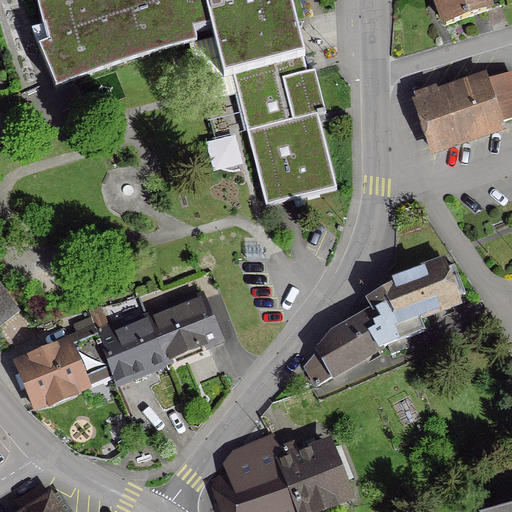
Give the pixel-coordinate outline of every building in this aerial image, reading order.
[(267,208),(301,199),(335,191),(316,117),(324,115),(313,72),(305,75),(301,59),(303,59),(287,0),(33,0),(41,30),(43,30),(47,45),(37,50),(53,90),(98,73),(123,64),(159,53),(195,43),(192,33),(209,29),(222,79),(231,77),(264,208),(267,208)] [(434,12),(438,11),(444,26),(499,7),(496,0),(433,0),(430,1),(434,12)] [(418,106),(415,106),(431,151),(501,128),(499,123),(511,119),(511,83),(510,76),(486,84),(485,82),(452,93),(450,86),(415,98),(418,106)] [(304,368),(315,387),(386,347),(422,333),(417,320),(458,305),(443,263),(390,283),(388,282),(382,284),(379,290),(381,293),(368,301),(374,311),(331,336),(316,354),(304,368)] [(0,325),(17,313),(0,288),(0,325)] [(203,299),(150,321),(145,323),(163,363),(220,340),(203,299)] [(163,363),(145,323),(145,322),(145,323),(116,335),(112,327),(106,330),(94,334),(109,372),(111,377),(113,383),(115,383),(163,363)] [(86,388),(84,383),(109,372),(94,334),(94,332),(93,332),(67,343),(15,366),(33,410),(48,404),(49,406),(72,397),(71,394),(86,388)] [(280,401),(285,414),(316,401),(309,391),(280,401)] [(219,511),(311,511),(345,499),(325,448),(297,459),(292,447),(281,451),(286,463),(279,466),(268,438),(230,454),(222,465),(226,475),(221,476),(211,483),(215,492),(213,492),(219,511)] [(56,511),(48,499),(46,500),(39,487),(15,503),(20,511),(56,511)]
